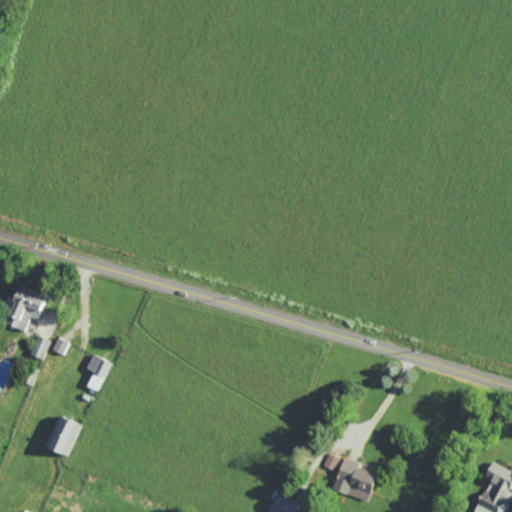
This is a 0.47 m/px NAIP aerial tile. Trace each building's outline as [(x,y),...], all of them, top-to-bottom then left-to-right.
[(31,317),(38,319),(48,294),(22,285),(7,324),(26,330),(31,317)] [(51,339),(38,335),(32,355),(45,359),(51,339)] [(64,354),(70,342),(59,337),(53,349),(64,354)] [(88,368),(95,371),(89,387),(100,391),(113,362),(94,354),(88,368)] [(47,446),(70,456),(84,424),(61,414),(47,446)] [(324,465),(335,470),(341,458),(331,452),(324,465)] [(369,501),(379,472),(344,460),(334,489),(369,501)] [(511,488),(511,469),(495,461),(486,478),(491,480),(475,511),(506,511),(511,501),(511,491),(511,488)]
